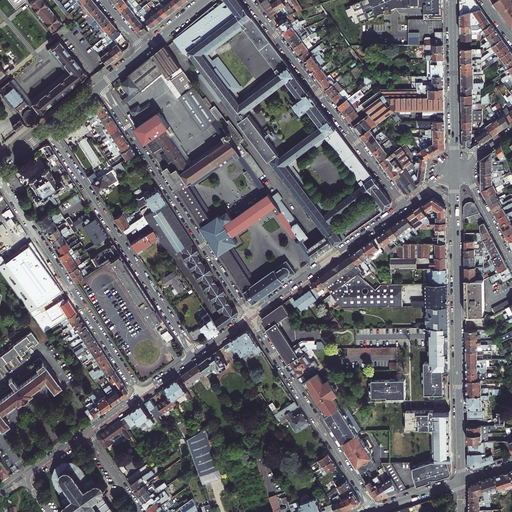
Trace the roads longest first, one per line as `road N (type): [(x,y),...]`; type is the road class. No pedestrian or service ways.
road 1 (residential): [(250,316),(100,85)]
road 2 (primary): [(460,479),(455,204)]
road 3 (residential): [(48,128),(194,356)]
road 4 (residential): [(247,0),(404,206)]
road 5 (residential): [(139,395),(0,177)]
road 6 (residential): [(374,509),(250,316)]
road 7 (residential): [(404,206),(250,316)]
road 8 (primary): [(455,169),(452,0)]
